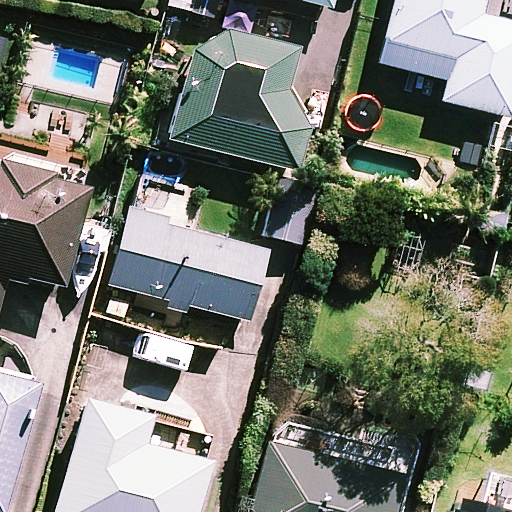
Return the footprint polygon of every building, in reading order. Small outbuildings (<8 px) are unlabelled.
[(325,0),(285,0),(323,8),(325,0)] [(476,0),(387,0),(372,64),(441,80),(436,101),(507,118),(511,94),(511,0),(497,0),(493,20),(473,15),(476,0)] [(288,170),(298,127),(273,96),(284,47),(186,25),(159,141),(288,170)] [(0,277),(56,288),(76,180),(30,171),(0,165),(0,277)] [(306,186),(273,178),(260,236),(294,243),(306,186)] [(102,287),(162,302),(160,310),(179,315),(181,306),(240,321),(258,250),(181,231),(189,198),(148,188),(141,216),(120,211),(102,287)] [(0,497),(26,383),(0,377),(0,497)] [(139,415),(76,400),(48,511),(187,511),(200,461),(132,444),(139,415)] [(386,511),(401,457),(270,424),(265,444),(260,443),(245,500),(241,499),(237,511),(386,511)] [(493,511),(480,509),(444,501),(441,511),(493,511)]
